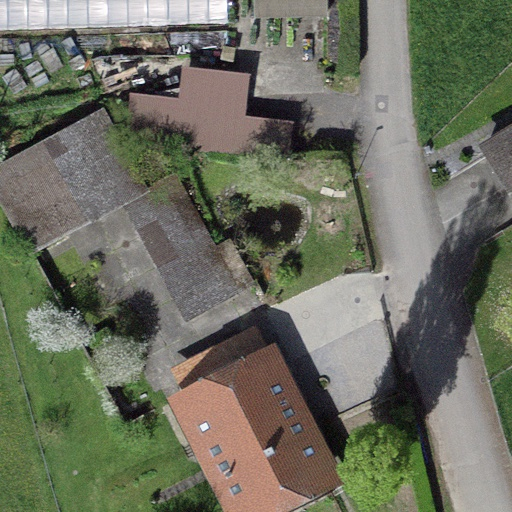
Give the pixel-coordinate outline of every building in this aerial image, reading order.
[(213,0),(0,0),(0,39),(214,36),(213,0)] [(254,0),(254,20),(324,20),(323,0),(254,0)] [(96,115),(0,165),(0,202),(31,261),(130,209),(189,320),(229,298),(162,173),(134,187),(96,115)] [(511,127),(476,150),(511,207),(511,127)] [(278,348),(167,401),(219,511),(300,511),(346,490),(278,348)]
